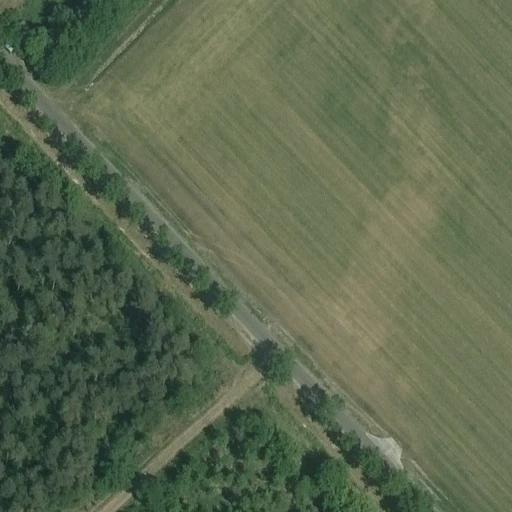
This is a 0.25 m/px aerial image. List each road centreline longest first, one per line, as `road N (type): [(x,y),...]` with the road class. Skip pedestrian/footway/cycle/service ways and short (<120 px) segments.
road 1 (unclassified): [(425,511),(0,59)]
road 2 (track): [(117,511),(275,352)]
road 3 (track): [(41,103),(155,0)]
